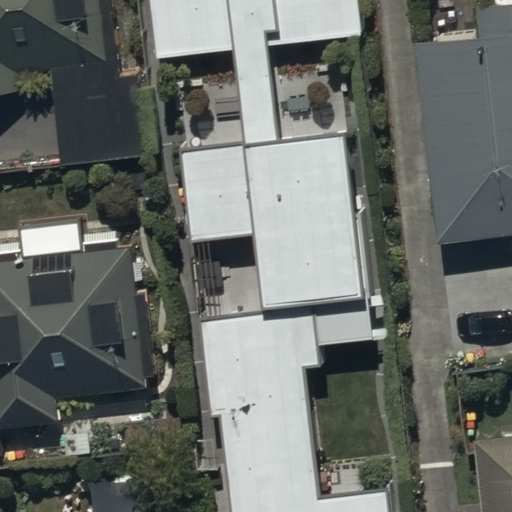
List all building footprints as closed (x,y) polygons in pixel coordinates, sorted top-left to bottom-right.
[(0,0),(0,93),(27,91),(25,71),(58,68),(68,162),(155,153),(147,74),(127,76),(118,0),(0,0)] [(356,132),(287,140),(276,44),(367,34),(363,0),(156,0),(163,58),(242,49),(252,141),(187,148),(198,244),(263,236),(271,309),(206,317),(217,417),(229,416),(239,511),(399,511),(397,489),(329,497),(314,368),(330,367),(327,345),(380,339),(356,132)] [(424,43),(444,246),(511,239),(511,1),(483,5),(486,37),(424,43)] [(0,421),(1,431),(67,424),(65,399),(156,390),(155,378),(163,378),(154,290),(145,291),(141,245),(126,247),(125,238),(89,242),(87,217),(24,224),(27,253),(0,255),(0,421)] [(511,511),(511,436),(480,440),(488,511),(511,511)]
